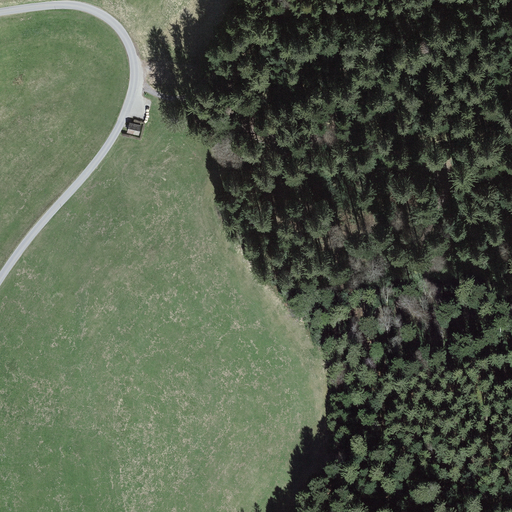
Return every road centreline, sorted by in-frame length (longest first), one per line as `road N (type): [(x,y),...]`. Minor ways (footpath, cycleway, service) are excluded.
road 1 (track): [(180,75),(268,131),(393,152),(428,172),(436,187),(431,265),(439,288),(460,319),(489,339),(511,343)]
road 2 (unclassified): [(0,281),(120,125),(136,61),(114,20),(93,8),(0,13)]
road 3 (track): [(390,511),(430,394),(511,349)]
road 4 (track): [(251,0),(194,70),(134,84)]
